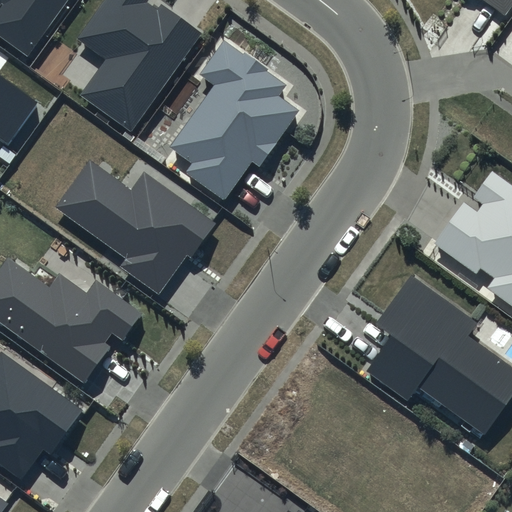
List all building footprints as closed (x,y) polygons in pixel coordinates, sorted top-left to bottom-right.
[(0,0),(0,3),(2,6),(0,8),(0,37),(26,56),(66,0),(0,0)] [(104,0),(77,40),(106,61),(81,97),(130,131),(199,34),(159,6),(156,10),(147,4),(149,0),(104,0)] [(511,3),(511,0),(483,0),(505,15),(511,3)] [(288,85),(225,40),(201,74),(216,85),(171,147),(193,162),(186,173),(225,200),(252,162),(259,167),(300,110),(280,96),(288,85)] [(38,104),(0,76),(0,141),(7,147),(38,104)] [(217,223),(144,171),(131,189),(89,159),(55,206),(127,257),(120,266),(158,294),(186,255),(192,259),(217,223)] [(511,186),(491,171),(474,195),(471,199),(481,207),(476,213),(463,204),(433,245),(475,275),(479,270),(493,279),(487,288),(511,306),(511,186)] [(48,288),(7,259),(0,268),(0,325),(83,384),(109,347),(103,343),(110,334),(122,342),(141,314),(94,281),(84,294),(57,275),(48,288)] [(477,324),(411,275),(376,323),(391,334),(364,370),(407,402),(419,387),(483,435),(511,396),(511,368),(468,336),(477,324)] [(85,410),(0,349),(0,464),(21,480),(43,450),(51,456),(85,410)]
